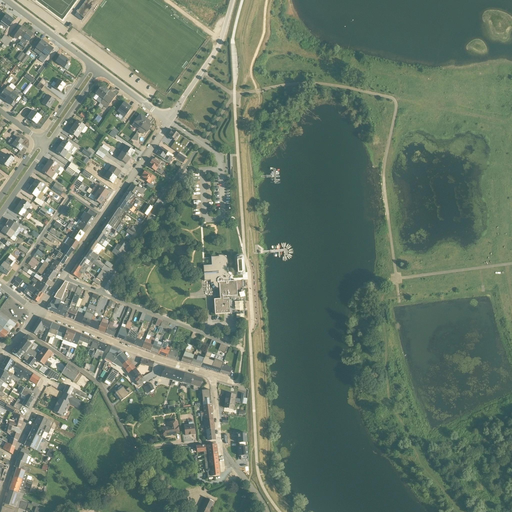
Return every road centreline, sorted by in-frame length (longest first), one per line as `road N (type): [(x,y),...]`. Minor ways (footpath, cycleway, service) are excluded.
road 1 (track): [(259,91),(249,154),(268,474)]
road 2 (residential): [(37,311),(212,376)]
road 3 (residential): [(23,330),(95,381),(138,454)]
road 4 (unclassified): [(6,290),(71,195),(101,216)]
road 5 (unclassified): [(168,121),(216,48),(232,0)]
road 6 (residential): [(0,503),(45,380)]
